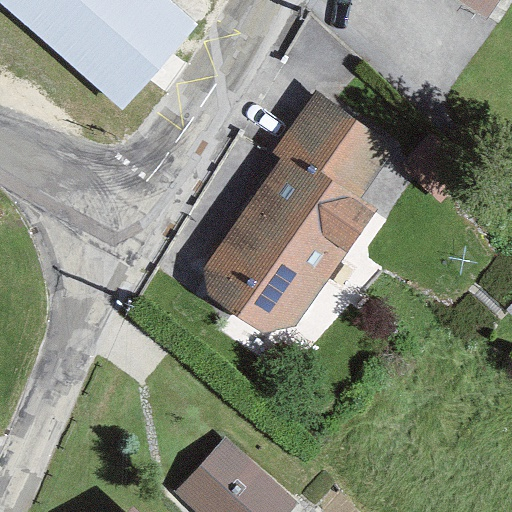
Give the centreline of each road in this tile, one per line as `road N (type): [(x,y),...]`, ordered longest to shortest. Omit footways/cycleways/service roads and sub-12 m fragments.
road 1 (residential): [(7,511),(63,372),(83,296),(81,223)]
road 2 (residential): [(81,223),(147,181),(271,0)]
